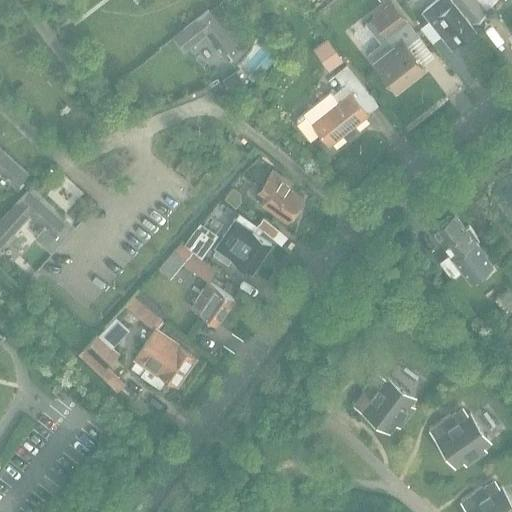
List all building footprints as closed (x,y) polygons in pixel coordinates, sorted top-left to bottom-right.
[(448,30),(457,42),(474,29),(451,0),(436,0),(422,11),(441,35),(448,30)] [(485,11),(476,0),(455,0),(472,21),(485,11)] [(372,61),(396,91),(424,68),(405,43),(416,34),(391,1),(371,17),(393,45),(372,61)] [(226,14),(223,16),(214,4),(173,36),(183,49),(204,32),(221,54),(234,44),(237,48),(240,49),(248,43),(233,23),(226,14)] [(314,50),(328,69),(341,59),(325,38),(316,45),(318,47),(314,50)] [(251,80),(253,81),(279,54),(272,48),(252,69),(244,62),(230,73),(242,87),(251,80)] [(366,114),(352,95),(362,88),(345,66),(335,74),(344,85),(333,93),(331,90),(296,117),(296,123),(307,137),(313,138),(319,133),(328,144),(366,114)] [(0,170),(17,185),(28,173),(0,148),(0,170)] [(280,173),(276,178),(267,171),(257,187),(265,193),(260,201),(286,220),(303,196),(288,186),(292,181),(280,173)] [(53,235),(63,223),(27,190),(0,219),(0,243),(28,213),(53,235)] [(490,263),(474,241),(478,238),(467,225),(465,227),(453,212),(432,228),(452,255),(453,255),(470,278),(490,263)] [(231,259),(250,272),(270,243),(233,218),(213,247),(215,248),(212,253),(228,264),(231,259)] [(180,240),(192,250),(195,252),(205,239),(193,229),(183,242),(181,240),(180,240)] [(169,277),(192,250),(180,240),(158,268),(169,277)] [(189,306),(215,323),(232,298),(207,280),(189,306)] [(494,298),(507,316),(511,311),(511,296),(506,289),(494,298)] [(109,347),(126,329),(115,319),(108,326),(107,325),(97,336),(96,335),(79,353),(107,380),(114,372),(106,365),(116,354),(109,347)] [(166,377),(176,384),(194,356),(154,329),(135,356),(147,364),(140,375),(159,387),(166,377)] [(385,375),(383,378),(376,373),(352,404),(386,430),(393,423),(398,426),(413,407),(408,403),(413,396),(385,375)] [(461,459),(465,465),(484,450),(481,446),(489,440),(463,403),(431,427),(436,434),(432,436),(453,465),(461,459)] [(511,511),(511,502),(500,485),(498,487),(492,479),(459,501),(466,511),(511,511)]
